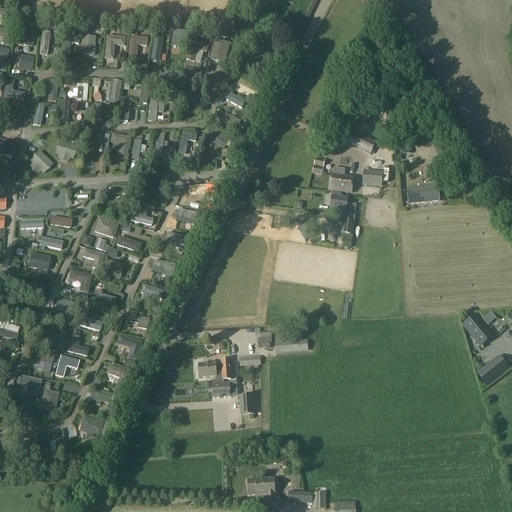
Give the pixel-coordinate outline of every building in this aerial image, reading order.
[(16,45),(29,47),(32,25),(18,24),(16,45)] [(206,33),(212,36),(214,29),(208,27),(206,33)] [(219,29),(217,36),(226,39),(229,31),(219,29)] [(174,31),(172,46),(186,48),(188,32),(174,31)] [(196,31),(194,38),(203,41),(205,34),(196,31)] [(60,58),(60,59),(68,60),(70,44),(78,45),(79,36),(62,35),(61,39),(61,41),(60,58)] [(106,37),(104,59),(113,60),(114,46),(124,47),(124,39),(106,37)] [(128,58),(136,59),(136,58),(137,46),(146,47),(147,39),(130,37),(128,58)] [(0,45),(7,48),(9,41),(0,38),(0,45)] [(81,38),(81,55),(93,56),(94,39),(81,38)] [(192,40),(186,60),(193,62),(197,49),(206,52),(208,46),(192,40)] [(215,40),(210,60),(224,63),(229,43),(215,40)] [(178,69),(177,48),(169,48),(170,70),(178,69)] [(31,72),(33,57),(20,55),(18,70),(31,72)] [(200,71),(203,59),(197,57),(194,70),(200,71)] [(53,58),(48,64),(53,68),(58,62),(53,58)] [(2,97),(23,101),(24,93),(11,90),(13,81),(6,80),(2,97)] [(185,80),(183,86),(191,89),(193,83),(185,80)] [(108,100),(117,101),(118,101),(121,82),(111,81),(108,100)] [(81,88),(77,87),(76,99),(86,100),(87,84),(81,84),(81,88)] [(97,94),(92,97),(95,102),(100,99),(101,99),(98,93),(97,94)] [(150,101),(148,121),(155,122),(156,113),(162,114),(163,102),(150,101)] [(9,112),(9,110),(4,109),(4,112),(2,111),(1,119),(20,122),(21,114),(9,112)] [(218,146),(220,142),(226,146),(229,139),(211,129),(208,135),(216,140),(215,143),(218,146)] [(362,136),(352,131),(347,143),(357,148),(362,136)] [(181,132),(178,153),(185,154),(187,141),(195,142),(196,134),(181,132)] [(427,133),(415,135),(417,147),(438,144),(436,133),(427,135),(427,133)] [(129,137),(111,134),(110,143),(120,144),(118,159),(126,160),(129,137)] [(168,145),(163,144),(165,136),(157,135),(153,158),(161,159),(162,149),(167,150),(168,145)] [(0,142),(0,155),(11,157),(13,145),(0,142)] [(322,176),(325,161),(316,158),(312,174),(322,176)] [(107,159),(106,166),(113,167),(114,160),(107,159)] [(382,187),(383,172),(364,171),(362,186),(382,187)] [(333,191),(341,192),(351,194),(353,177),(332,174),(330,191),(333,191)] [(437,185),(407,189),(409,205),(439,202),(437,185)] [(130,186),(110,186),(110,195),(123,195),(123,203),(130,203),(130,186)] [(20,191),(16,217),(22,217),(22,219),(45,219),(46,211),(60,211),(60,188),(20,191)] [(185,189),(186,200),(205,199),(205,188),(185,189)] [(340,198),(332,197),(330,209),(345,211),(344,221),(343,221),(341,234),(352,235),(356,205),(347,204),(347,199),(340,198)] [(440,201),(408,207),(410,216),(442,210),(440,201)] [(128,222),(150,226),(152,219),(144,218),(145,212),(134,209),(133,215),(129,215),(128,222)] [(194,226),(196,214),(177,210),(175,221),(194,226)] [(98,219),(94,232),(113,238),(117,225),(98,219)] [(308,222),(297,230),(305,241),(316,234),(308,222)] [(182,252),(185,241),(166,236),(164,247),(182,252)] [(96,244),(94,249),(102,252),(103,252),(106,253),(108,247),(104,246),(96,244)] [(108,249),(106,257),(115,259),(117,252),(108,249)] [(84,250),(82,257),(94,260),(92,268),(99,270),(103,255),(84,250)] [(30,254),(27,267),(47,271),(49,258),(30,254)] [(106,261),(102,276),(119,279),(122,265),(106,261)] [(170,278),(174,267),(156,261),(152,272),(170,278)] [(94,270),(91,275),(97,279),(100,273),(94,270)] [(91,276),(70,271),(68,279),(81,283),(79,292),(86,294),(91,276)] [(16,287),(14,295),(35,299),(37,292),(23,289),(24,286),(20,285),(19,288),(16,287)] [(94,294),(92,302),(113,307),(115,299),(101,296),(101,293),(97,292),(96,295),(94,294)] [(77,303),(58,299),(56,309),(59,310),(64,312),(75,314),(77,303)] [(154,314),(152,321),(159,322),(160,315),(154,314)] [(147,319),(129,315),(128,322),(138,324),(137,328),(144,330),(147,319)] [(494,337),(476,315),(462,326),(480,349),(494,337)] [(0,337),(16,343),(19,335),(17,335),(3,330),(0,329),(0,337)] [(141,342),(119,336),(116,345),(130,349),(127,359),(136,361),(141,342)] [(269,339),(261,338),(258,339),(258,349),(270,348),(269,339)] [(275,343),(276,354),(308,352),(307,340),(275,343)] [(78,348),(79,343),(70,341),(67,352),(86,357),(88,350),(78,348)] [(352,345),(324,346),(325,355),(352,354),(352,345)] [(34,353),(32,361),(44,364),(42,372),(49,374),(51,366),(53,358),(34,353)] [(275,363),(308,359),(308,354),(274,357),(275,363)] [(487,388),(510,369),(499,356),(476,374),(487,388)] [(61,357),(55,376),(63,378),(66,368),(76,370),(78,362),(61,357)] [(260,357),(239,358),(240,367),(260,366),(260,357)] [(230,359),(221,360),(222,367),(223,376),(223,381),(231,380),(230,359)] [(128,361),(126,368),(132,370),(134,363),(128,361)] [(216,364),(199,365),(200,378),(216,377),(223,376),(222,367),(216,367),(216,364)] [(129,372),(110,367),(107,374),(119,378),(116,389),(124,391),(129,372)] [(216,377),(216,385),(211,385),(212,399),(230,398),(229,384),(223,385),(223,381),(223,376),(216,377)] [(41,381),(21,377),(19,386),(32,388),(30,397),(38,398),(41,381)] [(44,390),(40,409),(53,412),(58,393),(44,390)] [(114,398),(91,393),(90,399),(97,401),(96,405),(100,405),(100,402),(113,404),(114,398)] [(241,416),(254,415),(253,396),(240,397),(241,416)] [(29,408),(9,404),(7,412),(15,413),(14,417),(26,420),(29,408)] [(104,413),(101,418),(107,421),(110,416),(111,414),(105,411),(104,413)] [(83,417),(79,431),(99,436),(103,422),(83,417)] [(103,422),(101,430),(100,437),(106,439),(108,432),(110,424),(103,422)] [(56,454),(47,456),(48,463),(65,460),(62,439),(54,441),(56,454)] [(24,440),(25,453),(20,453),(20,458),(25,458),(25,462),(36,461),(35,440),(24,440)] [(9,442),(1,441),(0,449),(0,461),(7,462),(9,442)] [(46,454),(38,455),(40,464),(48,463),(46,454)] [(248,496),(267,495),(267,499),(275,498),(274,479),(248,480),(248,496)] [(313,493),(297,492),(297,503),(312,504),(313,493)] [(313,494),(313,506),(314,506),(314,510),(326,510),(326,494),(313,494)] [(355,511),(355,503),(334,504),(334,511),(355,511)]
